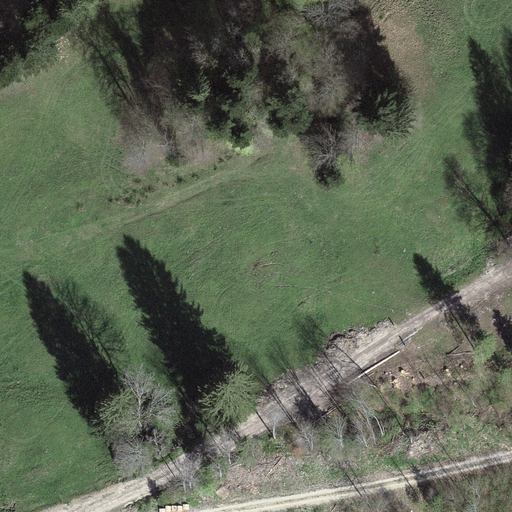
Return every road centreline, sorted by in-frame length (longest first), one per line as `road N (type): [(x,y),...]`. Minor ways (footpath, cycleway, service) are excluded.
road 1 (track): [(511,260),(254,425),(90,511)]
road 2 (track): [(511,457),(223,511)]
